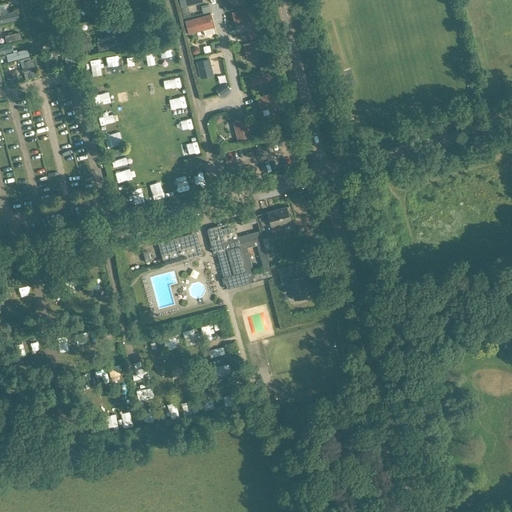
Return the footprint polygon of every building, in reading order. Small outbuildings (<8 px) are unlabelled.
[(230,1),(223,3),(224,10),(231,9),(230,1)] [(203,12),(210,11),(208,3),(201,5),(203,12)] [(56,4),(35,9),(36,15),(57,10),(56,4)] [(133,22),(151,17),(147,4),(129,9),(133,22)] [(188,7),(182,9),(184,17),(190,16),(188,7)] [(235,26),(257,21),(253,7),(232,12),(235,26)] [(0,14),(0,23),(19,20),(17,11),(0,14)] [(124,24),(121,14),(112,16),(112,18),(111,17),(110,17),(108,17),(106,18),(105,18),(104,18),(103,19),(102,19),(101,19),(101,20),(100,21),(100,22),(100,23),(100,24),(101,25),(102,26),(103,26),(104,26),(105,25),(106,25),(107,26),(108,26),(109,26),(110,26),(111,26),(111,27),(111,28),(112,29),(113,29),(114,29),(115,28),(115,30),(114,31),(113,31),(112,32),(112,34),(111,35),(111,36),(111,37),(97,41),(99,51),(111,48),(112,50),(129,45),(126,32),(124,24)] [(188,34),(215,27),(211,14),(185,21),(188,34)] [(20,32),(4,35),(6,43),(22,39),(20,32)] [(57,33),(42,37),(44,45),(59,41),(57,33)] [(86,37),(76,40),(80,53),(90,50),(86,37)] [(246,58),(266,53),(262,39),(243,44),(246,58)] [(161,63),(173,61),(171,46),(159,48),(161,63)] [(70,48),(62,50),(68,69),(75,67),(74,62),(78,61),(76,55),(72,56),(70,48)] [(27,49),(6,54),(8,62),(29,56),(27,49)] [(143,52),(145,69),(155,68),(152,51),(143,52)] [(213,54),(216,63),(223,60),(221,51),(213,54)] [(136,68),(134,53),(124,55),(126,70),(136,68)] [(30,57),(20,60),(22,68),(24,74),(27,73),(29,79),(38,76),(32,59),(30,60),(30,57)] [(200,79),(214,75),(210,58),(196,62),(200,79)] [(268,62),(259,64),(261,72),(270,70),(268,62)] [(98,68),(86,71),(89,84),(102,81),(98,68)] [(15,69),(7,71),(10,79),(17,77),(15,69)] [(270,72),(250,77),(252,85),(272,80),(270,72)] [(183,80),(165,82),(167,95),(185,92),(183,80)] [(273,84),(266,86),(268,92),(275,90),(273,84)] [(108,89),(93,94),(96,104),(111,99),(108,89)] [(281,112),(279,106),(275,92),(257,97),(260,111),(272,108),(273,114),(281,112)] [(187,95),(171,98),(173,109),(189,106),(187,95)] [(115,118),(101,121),(102,129),(117,127),(115,118)] [(237,140),(251,137),(246,118),(233,121),(237,140)] [(193,121),(177,122),(179,132),(194,130),(193,121)] [(258,122),(251,124),(255,136),(261,134),(258,122)] [(104,136),(107,149),(123,144),(119,131),(104,136)] [(220,135),(214,141),(219,145),(225,139),(220,135)] [(113,161),(115,168),(124,165),(123,159),(113,161)] [(133,179),(130,169),(116,172),(119,182),(133,179)] [(287,207),(290,206),(262,213),(267,230),(284,225),(291,223),(287,207)] [(260,231),(261,237),(268,235),(267,230),(262,213),(255,215),(257,222),(260,231)] [(257,222),(255,215),(240,219),(242,227),(257,222)] [(238,237),(236,231),(233,221),(208,228),(207,231),(213,254),(217,253),(224,277),(229,276),(231,282),(225,283),(227,289),(251,282),(239,243),(261,237),(260,231),(238,237)] [(199,242),(190,244),(187,235),(158,243),(161,252),(164,266),(203,255),(199,242)] [(275,256),(268,235),(261,237),(268,258),(275,256)] [(251,282),(273,276),(268,258),(261,237),(239,243),(251,282)] [(301,263),(292,266),(278,269),(278,268),(278,269),(282,283),(289,281),(294,300),(310,295),(311,299),(312,298),(302,262),(301,262),(301,263)] [(114,386),(128,382),(126,373),(112,377),(114,386)] [(137,426),(137,416),(121,417),(121,427),(137,426)]
